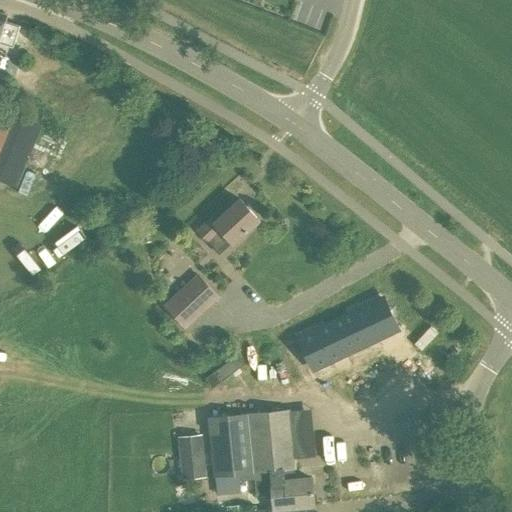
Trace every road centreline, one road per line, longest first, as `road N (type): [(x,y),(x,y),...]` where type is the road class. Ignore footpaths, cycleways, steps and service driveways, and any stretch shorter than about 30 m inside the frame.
road 1 (tertiary): [(511,296),(298,126)]
road 2 (tertiary): [(298,126),(63,0)]
road 3 (unclassified): [(473,511),(479,378),(511,332)]
road 4 (unclassified): [(298,126),(335,61),(352,0)]
